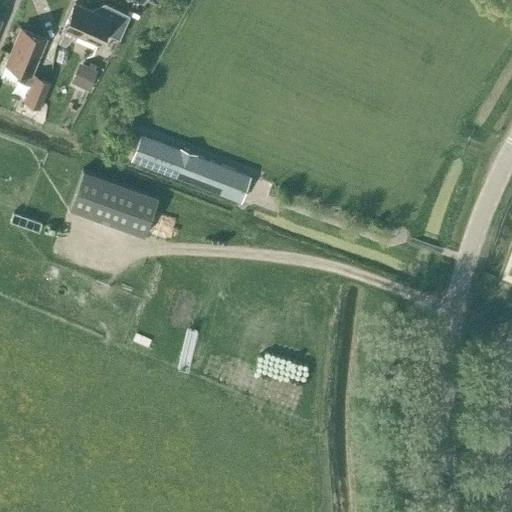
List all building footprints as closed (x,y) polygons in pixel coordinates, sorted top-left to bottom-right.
[(102,2),(98,13),(73,2),(62,27),(97,42),(102,30),(117,37),(128,13),(102,2)] [(15,76),(30,83),(23,99),(38,105),(48,80),(30,72),(44,38),(19,27),(5,62),(19,68),(15,76)] [(82,62),(73,81),(87,88),(96,68),(82,62)] [(178,147),(139,132),(130,157),(239,199),(248,174),(194,153),(195,152),(179,146),(178,147)] [(81,168),(67,206),(143,233),(157,195),(81,168)]
